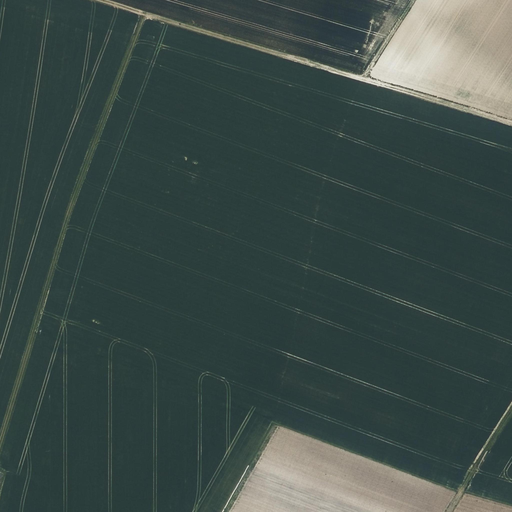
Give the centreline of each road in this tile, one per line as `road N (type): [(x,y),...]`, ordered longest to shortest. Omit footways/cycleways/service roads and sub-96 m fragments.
road 1 (track): [(0,439),(72,196),(141,13)]
road 2 (track): [(363,76),(95,0)]
road 3 (track): [(511,122),(363,76),(412,0)]
road 4 (track): [(447,511),(511,410)]
